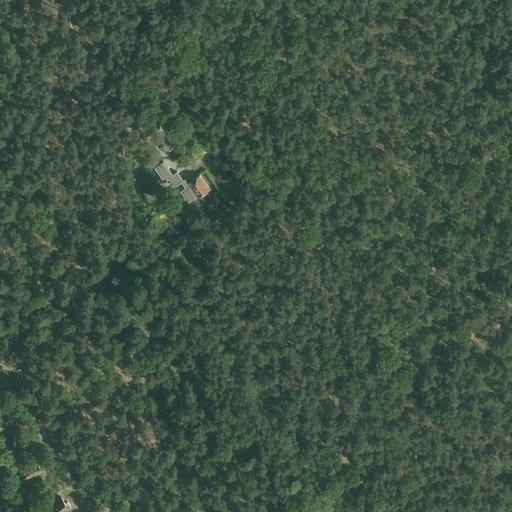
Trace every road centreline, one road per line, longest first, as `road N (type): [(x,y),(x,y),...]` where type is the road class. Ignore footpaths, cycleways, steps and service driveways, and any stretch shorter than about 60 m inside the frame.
road 1 (track): [(61,0),(202,141),(236,158),(238,175),(227,181),(205,151)]
road 2 (unclassified): [(113,511),(45,430),(0,350)]
